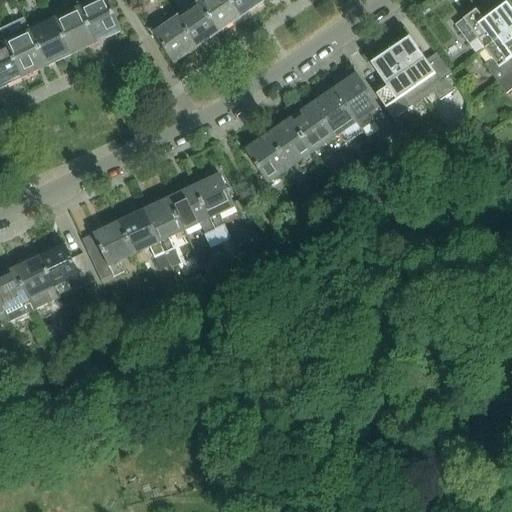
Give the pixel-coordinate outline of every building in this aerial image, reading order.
[(107,0),(93,0),(81,6),(97,43),(123,31),(107,0)] [(243,17),(231,0),(203,0),(201,2),(220,32),(243,17)] [(231,0),(243,17),(265,1),(263,0),(231,0)] [(201,2),(178,18),(198,47),(220,32),(201,2)] [(487,48),(511,29),(511,5),(509,2),(486,19),(477,8),(456,23),(472,44),(480,38),(487,48)] [(81,6),(55,18),(73,55),(97,43),(81,6)] [(55,18),(31,29),(48,66),(73,55),(55,18)] [(176,63),(198,47),(178,18),(156,33),(176,63)] [(31,29),(6,41),(23,78),(48,66),(31,29)] [(511,29),(487,48),(495,59),(487,65),(501,83),(511,74),(511,29)] [(455,91),(445,78),(453,72),(438,52),(427,60),(411,37),(392,51),(425,97),(433,91),(440,101),(455,91)] [(6,41),(0,44),(0,88),(23,78),(6,41)] [(425,97),(392,51),(373,64),(389,86),(378,94),(395,118),(414,105),(425,97)] [(511,74),(501,83),(509,93),(511,90),(511,74)] [(335,90),(358,124),(373,114),(379,123),(387,118),(358,75),(335,90)] [(313,105),(342,148),(349,144),(343,135),(358,124),(335,90),(313,105)] [(290,121),(313,154),(328,144),(334,154),(342,148),(313,105),(290,121)] [(290,121),(268,136),(297,179),(305,174),(298,165),(313,154),(290,121)] [(291,183),(297,179),(268,136),(246,151),(269,185),(285,174),(291,183)] [(413,145),(419,155),(421,158),(434,150),(432,147),(426,137),(413,145)] [(220,215),(236,207),(220,175),(195,187),(216,231),(226,226),(220,215)] [(216,231),(195,187),(171,199),(186,232),(201,225),(206,235),(216,231)] [(186,232),(171,199),(146,212),(166,255),(176,250),(171,239),(186,232)] [(166,255),(146,212),(121,224),(136,256),(151,249),(156,260),(166,255)] [(121,263),(136,256),(121,224),(96,236),(101,247),(90,253),(103,281),(114,275),(115,279),(126,274),(121,263)] [(226,226),(216,231),(220,241),(230,236),(226,226)] [(216,231),(206,235),(210,245),(220,241),(216,231)] [(230,241),(222,244),(231,261),(238,258),(230,241)] [(85,254),(83,255),(74,259),(67,244),(41,257),(56,288),(57,288),(79,277),(85,288),(98,282),(85,254)] [(169,267),(164,256),(156,260),(161,271),(169,267)] [(41,257),(15,269),(30,300),(32,300),(48,292),(54,303),(60,300),(62,299),(57,288),(56,288),(41,257)] [(15,269),(0,276),(0,302),(5,312),(6,312),(23,304),(28,315),(37,311),(32,300),(30,300),(15,269)] [(0,302),(0,320),(3,327),(11,323),(6,312),(5,312),(0,302)] [(46,325),(32,332),(40,347),(54,340),(46,325)]
